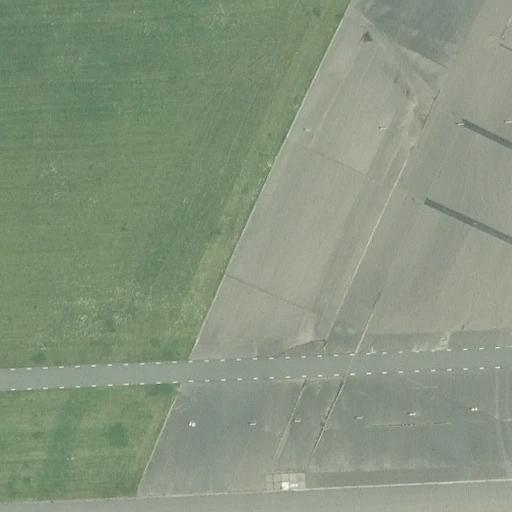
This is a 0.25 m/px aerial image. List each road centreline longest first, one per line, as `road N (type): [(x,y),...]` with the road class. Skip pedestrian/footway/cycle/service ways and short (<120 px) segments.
road 1 (trunk): [(401,0),(155,511)]
road 2 (motorway): [(471,0),(347,248),(230,511)]
road 3 (motorway): [(336,511),(511,129)]
road 4 (motorway): [(407,511),(511,272)]
road 5 (tertiary): [(511,368),(452,511)]
